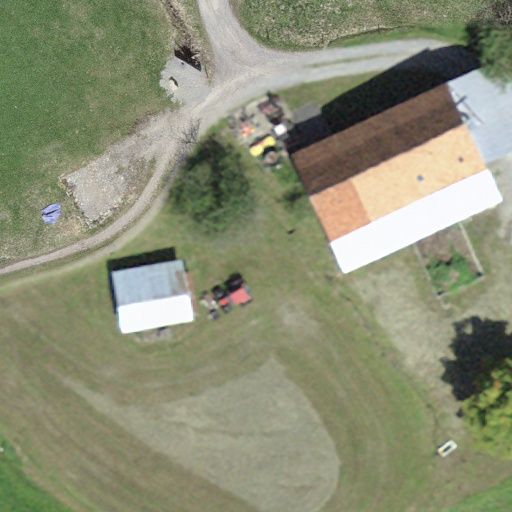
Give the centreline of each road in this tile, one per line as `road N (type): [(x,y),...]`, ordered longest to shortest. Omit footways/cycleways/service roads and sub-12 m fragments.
road 1 (track): [(511,139),(452,54),(250,71),(212,0)]
road 2 (track): [(250,71),(180,135),(132,226),(0,283)]
